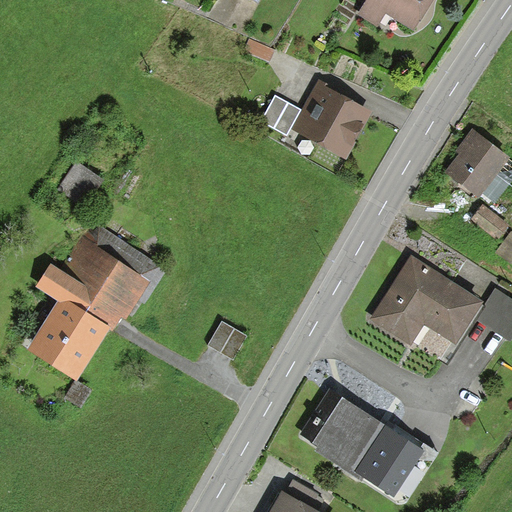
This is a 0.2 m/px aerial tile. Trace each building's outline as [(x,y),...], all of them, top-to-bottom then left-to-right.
[(405,25),(422,0),(365,0),(356,13),(372,24),(382,10),(405,25)] [(267,62),(271,50),(244,40),(240,51),(267,62)] [(293,125),(338,153),(362,114),(317,87),(293,125)] [(296,109),(271,95),(257,120),(282,134),(296,109)] [(446,172),(480,197),(509,157),(472,131),(457,152),(460,154),(446,172)] [(60,190),(79,202),(93,180),(75,168),(60,190)] [(511,226),(483,205),(471,220),(498,242),(511,226)] [(511,262),(511,232),(497,250),(511,263),(511,262)] [(24,345),(71,375),(124,292),(140,302),(159,272),(100,235),(91,249),(80,242),(58,276),(46,269),(34,287),(53,299),(24,345)] [(482,301),(412,257),(372,320),(412,345),(426,324),(456,342),(482,301)] [(486,305),(488,307),(479,321),(511,342),(511,339),(511,299),(497,289),(486,305)] [(247,335),(222,321),(208,345),(233,359),(247,335)] [(355,472),(385,425),(346,399),(330,389),(300,434),(316,445),(312,451),(351,477),(355,472)] [(385,425),(355,472),(396,497),(426,451),(399,434),(385,425)] [(294,479),(285,495),(316,511),(324,499),(318,496),(320,493),(294,479)] [(282,493),(271,511),(316,511),(285,495),(282,493)]
